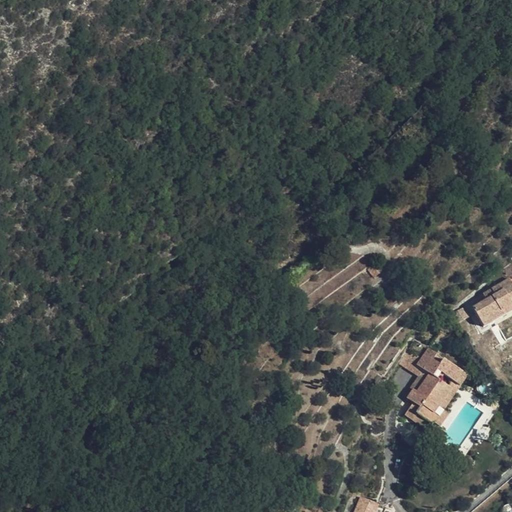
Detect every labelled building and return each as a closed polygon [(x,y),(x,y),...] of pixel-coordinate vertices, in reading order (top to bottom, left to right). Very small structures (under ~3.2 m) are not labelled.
[(373,277),(382,271),(375,261),(366,268),(373,277)] [(511,263),(502,270),(507,280),(509,280),(511,284),(511,283),(511,263)] [(493,278),(493,279),(497,286),(491,289),(494,296),(472,309),(483,327),(504,315),(501,310),(511,304),(510,301),(511,299),(511,284),(509,280),(507,280),(502,270),(493,278)] [(458,307),(458,308),(462,316),(470,311),(465,302),(458,307)] [(511,309),(511,304),(501,310),(504,315),(511,309)] [(397,361),(412,373),(417,366),(422,359),(406,348),(397,361)] [(430,424),(433,422),(435,421),(437,417),(433,414),(438,407),(450,388),(439,381),(443,375),(455,383),(462,373),(428,349),(422,359),(417,366),(429,374),(426,378),(423,377),(417,386),(419,388),(416,392),(413,390),(408,396),(414,400),(412,403),(405,415),(413,421),(417,415),(426,422),(430,424)] [(417,366),(412,373),(418,376),(410,388),(413,390),(416,392),(419,388),(417,386),(423,377),(426,378),(429,374),(417,366)] [(467,376),(462,373),(455,383),(459,386),(467,376)] [(443,410),(459,386),(455,383),(443,375),(439,381),(450,388),(438,407),(443,410)] [(483,413),(479,419),(486,424),(495,410),(488,405),(483,413)] [(448,414),(443,410),(438,407),(433,414),(437,417),(435,421),(433,422),(439,427),(448,414)] [(423,428),(423,427),(426,422),(417,415),(413,421),(423,428)] [(479,419),(466,439),(473,444),(476,446),(489,426),(486,424),(479,419)] [(466,439),(458,450),(453,458),(460,463),(473,444),(466,439)] [(374,511),(371,510),(373,504),(360,498),(354,511),(374,511)]
